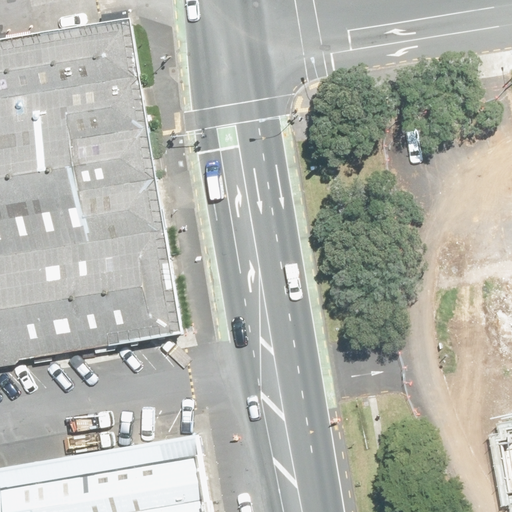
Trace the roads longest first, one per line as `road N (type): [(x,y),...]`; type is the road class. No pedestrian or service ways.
road 1 (secondary): [(224,48),(293,511)]
road 2 (residential): [(511,3),(224,48)]
